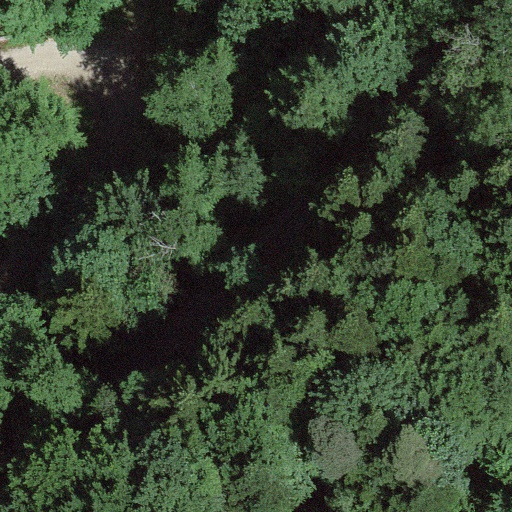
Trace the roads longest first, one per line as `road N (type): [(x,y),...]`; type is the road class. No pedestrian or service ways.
road 1 (track): [(18,511),(492,0)]
road 2 (track): [(0,55),(56,42),(98,45),(126,64),(128,103),(112,153),(0,302)]
